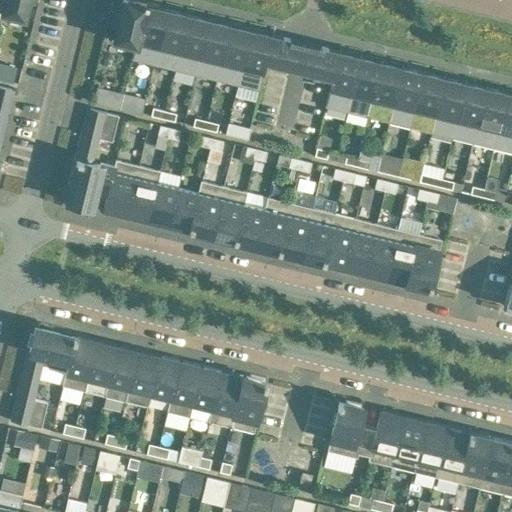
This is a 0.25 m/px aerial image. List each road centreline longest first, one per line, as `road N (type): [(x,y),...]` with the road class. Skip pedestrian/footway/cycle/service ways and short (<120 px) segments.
road 1 (tertiary): [(11,284),(511,407)]
road 2 (tertiary): [(511,343),(24,225)]
road 3 (residential): [(24,225),(78,0)]
